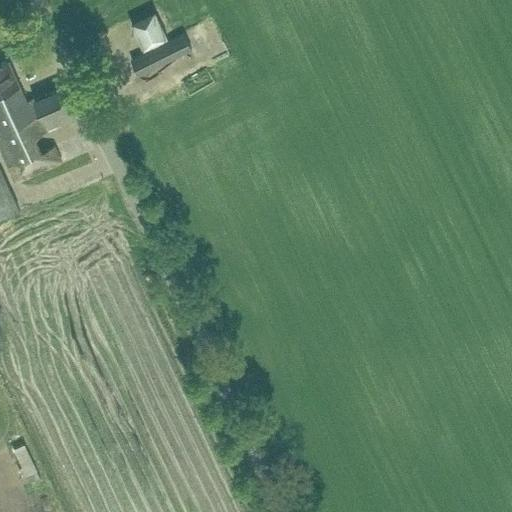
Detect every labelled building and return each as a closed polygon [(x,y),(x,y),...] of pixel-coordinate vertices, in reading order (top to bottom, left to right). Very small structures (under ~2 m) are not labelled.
[(149,11),(124,22),(135,48),(160,37),(149,11)] [(189,48),(181,32),(130,57),(138,73),(189,48)] [(27,100),(7,58),(0,61),(0,144),(15,178),(60,158),(54,144),(41,149),(34,134),(73,116),(59,85),(27,100)] [(27,78),(36,74),(32,67),(24,71),(27,78)] [(0,164),(0,217),(20,208),(0,164)]
